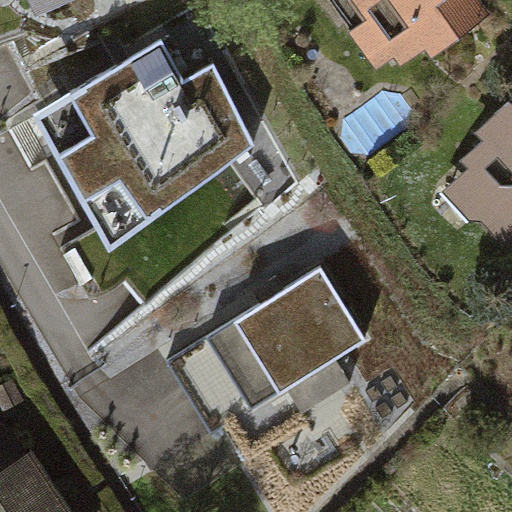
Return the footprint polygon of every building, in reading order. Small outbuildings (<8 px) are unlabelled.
[(72,0),(17,0),(26,20),(72,0)] [(354,0),(349,4),(364,25),(351,35),(378,73),(397,60),(402,67),(428,48),(435,58),(488,20),(474,0),(354,0)] [(77,92),(34,118),(109,258),(255,149),(214,65),(184,84),(161,41),(77,92)] [(511,108),(476,140),(483,148),(462,167),(469,175),(445,196),(467,222),(483,224),(505,247),(511,240),(511,108)] [(316,269),(200,342),(245,412),(360,339),(316,269)] [(66,511),(16,433),(0,439),(0,511),(66,511)]
